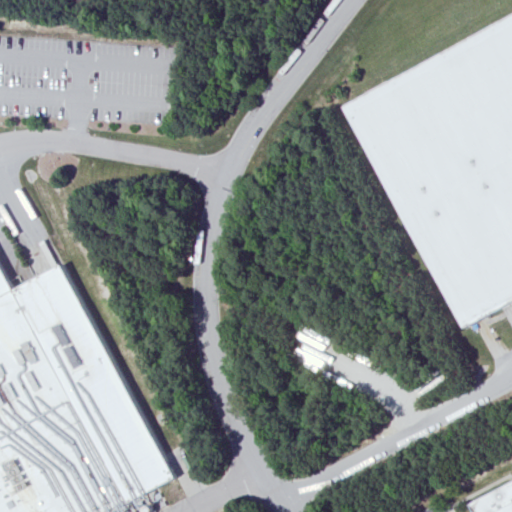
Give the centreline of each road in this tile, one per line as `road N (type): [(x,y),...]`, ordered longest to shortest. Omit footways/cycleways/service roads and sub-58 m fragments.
road 1 (residential): [(351,0),(228,169),(209,234),(205,325),(221,389),(284,511)]
road 2 (residential): [(511,376),(282,507)]
